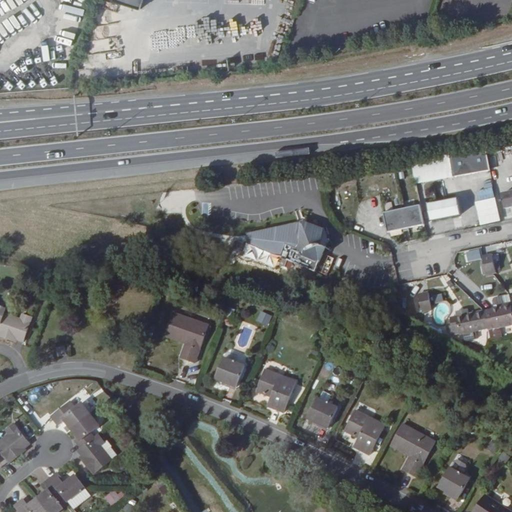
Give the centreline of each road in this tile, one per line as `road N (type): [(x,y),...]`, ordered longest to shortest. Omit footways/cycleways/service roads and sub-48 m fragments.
road 1 (trunk): [(0,174),(353,136),(511,107)]
road 2 (trunk): [(0,154),(299,125),(511,88)]
road 3 (residential): [(25,379),(70,367),(107,371),(275,436),(423,511)]
road 4 (trunk): [(511,55),(296,97),(90,118)]
